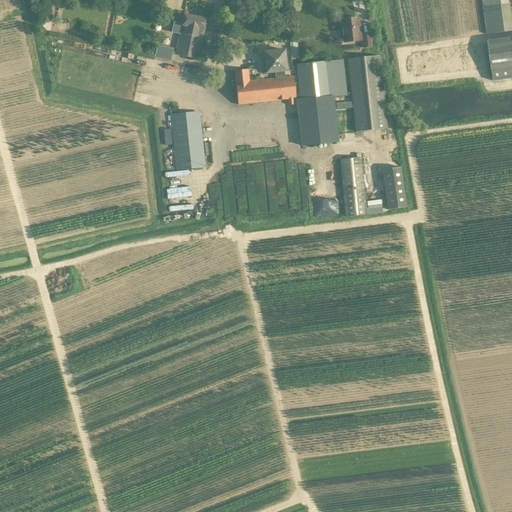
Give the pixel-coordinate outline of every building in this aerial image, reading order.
[(481,0),(484,16),(487,35),(511,31),(511,18),(511,16),(509,0),(481,0)] [(207,19),(193,16),(183,15),(175,55),(198,60),(207,19)] [(341,21),(343,31),(340,32),(339,33),(340,39),(341,40),(343,40),(344,42),(360,40),(357,19),(341,21)] [(372,47),(370,33),(360,34),(362,48),(372,47)] [(493,82),(511,79),(511,37),(488,40),(493,82)] [(274,72),(275,77),(285,76),(284,71),(286,70),(283,51),(264,53),(266,72),(274,72)] [(387,129),(379,56),(346,59),(355,132),(387,129)] [(296,65),(299,99),(296,99),(301,146),(338,142),(333,96),(340,96),(347,96),(343,60),(296,65)] [(132,70),(124,69),(120,88),(127,90),(132,70)] [(293,76),(285,77),(249,81),(248,69),(233,71),(238,105),(288,100),(288,105),(294,105),(294,99),(296,99),(293,76)] [(171,115),(176,170),(205,167),(199,113),(171,115)] [(361,158),(339,160),(345,217),(367,215),(361,158)] [(406,208),(400,168),(382,170),(387,210),(406,208)]
